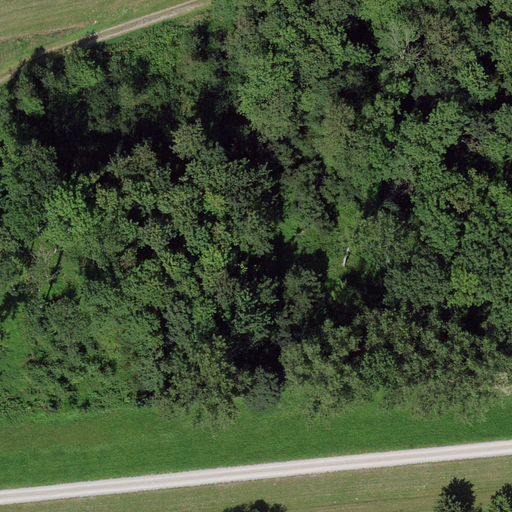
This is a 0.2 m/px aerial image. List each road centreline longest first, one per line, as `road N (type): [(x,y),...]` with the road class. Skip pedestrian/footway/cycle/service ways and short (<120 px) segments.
road 1 (track): [(0,497),(511,446)]
road 2 (track): [(199,0),(33,57)]
